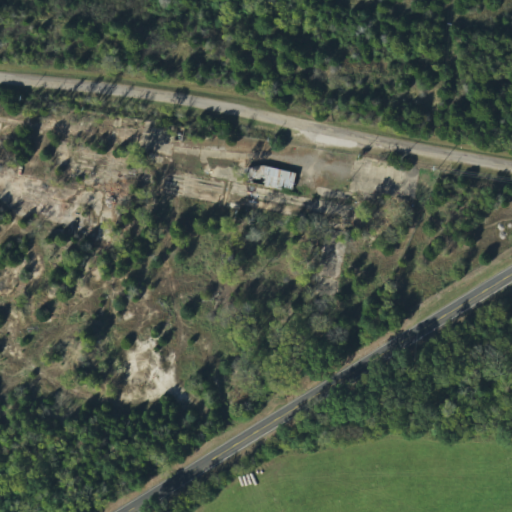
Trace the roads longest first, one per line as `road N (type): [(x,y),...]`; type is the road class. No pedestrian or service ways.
road 1 (residential): [(0,77),(467,144),(511,158)]
road 2 (tertiary): [(511,274),(131,511)]
